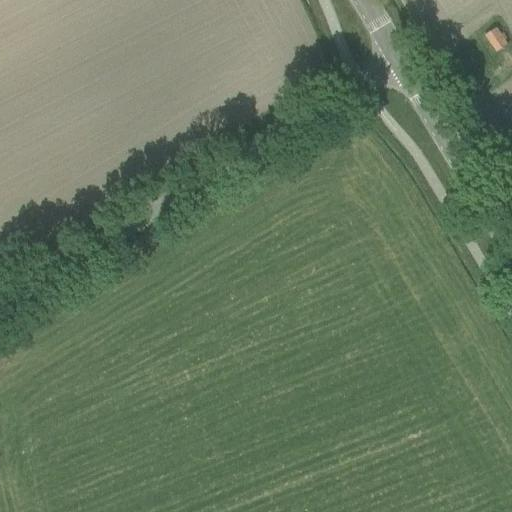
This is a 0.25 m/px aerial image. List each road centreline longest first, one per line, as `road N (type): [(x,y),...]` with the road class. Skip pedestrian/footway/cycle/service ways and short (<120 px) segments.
road 1 (unclassified): [(0,307),(399,60)]
road 2 (unclassified): [(511,249),(399,60)]
